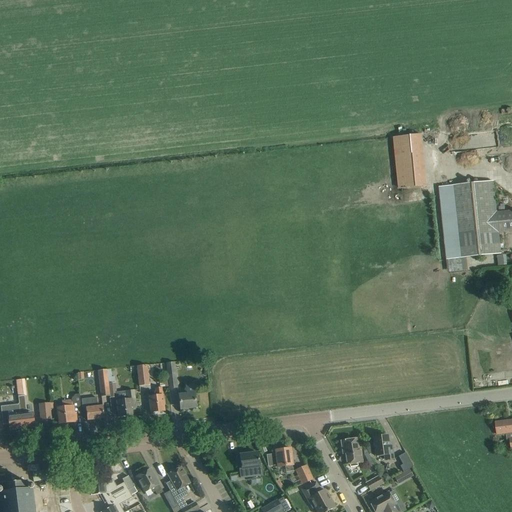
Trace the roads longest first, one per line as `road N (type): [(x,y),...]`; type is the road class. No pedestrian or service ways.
road 1 (tertiary): [(312,417),(511,393)]
road 2 (tertiary): [(186,433),(312,417)]
road 3 (tertiary): [(63,448),(186,433)]
